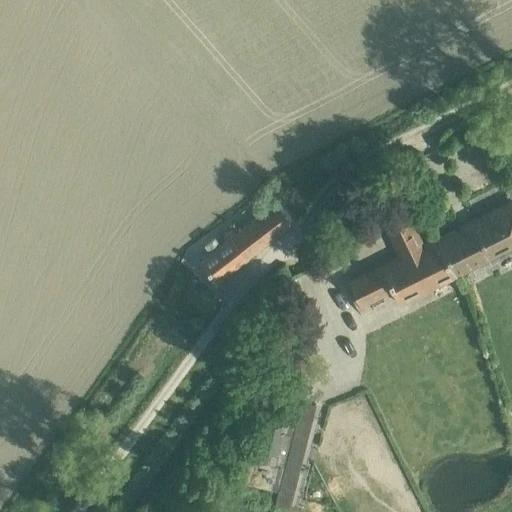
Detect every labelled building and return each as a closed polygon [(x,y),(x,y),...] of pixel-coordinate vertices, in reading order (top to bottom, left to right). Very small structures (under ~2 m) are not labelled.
[(511,194),(437,231),(457,273),(511,244),(511,194)] [(200,255),(216,275),(293,216),(274,199),(239,227),(236,223),(229,229),(231,232),(220,239),(215,233),(204,242),(209,248),(200,255)] [(457,273),(437,231),(423,238),(411,213),(389,224),(403,252),(349,278),(362,303),(394,287),(401,301),(457,273)] [(296,395),(269,388),(244,479),(279,490),(302,398),(303,394),(297,392),(296,395)] [(319,403),(302,398),(279,490),(276,503),(292,507),(319,403)]
